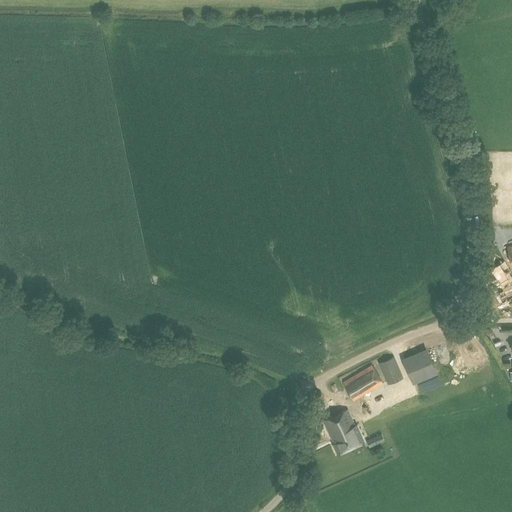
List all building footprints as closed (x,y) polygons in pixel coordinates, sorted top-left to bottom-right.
[(488,271),(496,286),(495,287),(501,299),(511,293),(511,272),(506,261),(488,271)] [(388,384),(404,377),(395,356),(379,362),(388,384)] [(354,400),(383,382),(372,364),(343,381),(354,400)] [(435,365),(409,375),(411,378),(413,384),(439,374),(435,365)] [(338,454),(365,441),(358,424),(355,425),(348,409),(324,420),(334,443),(333,443),(338,454)] [(370,447),(385,440),(382,433),(367,440),(370,447)]
